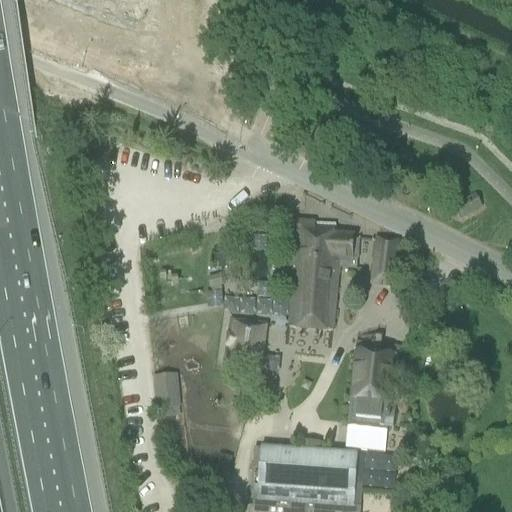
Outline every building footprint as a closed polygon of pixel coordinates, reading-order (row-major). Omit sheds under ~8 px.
[(451,208),(458,220),(480,209),(473,196),(451,208)] [(287,330),(307,332),(331,334),(337,269),(350,270),(352,239),(312,236),(312,226),(293,225),(287,330)] [(395,243),(382,242),(377,241),(372,285),(391,287),(395,243)] [(222,364),(258,369),(264,324),(228,319),(222,364)] [(346,431),(345,451),(384,454),(386,434),(387,434),(387,433),(386,433),(388,407),(389,407),(389,405),(388,405),(392,359),(394,360),(394,358),(351,355),(351,356),(353,356),(349,402),(347,402),(347,403),(349,403),(347,430),(345,429),(345,431),(346,431)] [(174,376),(150,379),(152,408),(153,411),(154,420),(178,417),(178,409),(174,376)] [(249,505),(248,511),(358,511),(359,510),(357,510),(352,510),(356,458),(253,451),(249,505)]
